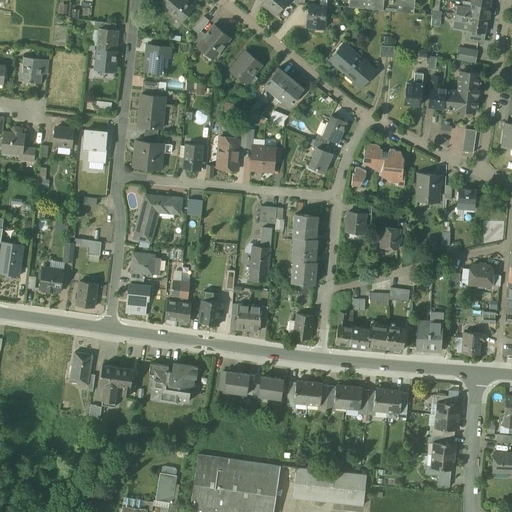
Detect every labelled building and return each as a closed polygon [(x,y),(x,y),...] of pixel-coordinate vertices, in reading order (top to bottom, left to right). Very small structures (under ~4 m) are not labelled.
[(194,7),(186,0),(175,0),(169,8),(165,13),(175,20),(177,17),(182,22),(194,7)] [(290,0),(263,0),(261,3),(277,16),(290,0)] [(366,0),(350,0),(350,7),(366,9),(366,0)] [(366,0),(366,9),(382,10),(383,0),(366,0)] [(398,0),(397,12),(413,13),(414,0),(398,0)] [(490,5),(472,2),(471,8),(462,7),(457,6),(456,14),(487,19),(490,5)] [(327,7),(309,5),(307,21),(307,27),(324,29),(325,23),(327,7)] [(439,11),(433,10),(432,17),(441,18),(442,11),(439,11)] [(487,19),(456,14),(455,21),(463,23),(469,22),(467,30),(466,39),(484,42),(487,19)] [(204,15),(195,27),(201,31),(210,20),(204,15)] [(340,22),(333,21),(332,33),(339,34),(340,22)] [(198,44),(197,45),(214,58),(231,37),(215,24),(206,35),(198,44)] [(97,48),(116,50),(119,29),(109,28),(99,27),(99,28),(97,48)] [(201,31),(193,41),(198,44),(206,35),(201,31)] [(171,47),(147,44),(146,45),(150,45),(149,53),(146,53),(145,54),(146,54),(144,70),(161,72),(163,56),(170,56),(171,47)] [(359,57),(344,44),(331,59),(338,65),(340,63),(348,69),(359,57)] [(116,50),(97,48),(95,69),(114,71),(116,50)] [(477,51),(460,48),(458,59),(475,62),(477,51)] [(247,51),(231,70),(240,77),(241,75),(247,80),(248,80),(253,74),(262,63),(247,51)] [(428,52),(419,51),(418,61),(427,61),(427,56),(428,52)] [(427,56),(427,61),(426,64),(429,64),(428,69),(435,70),(437,57),(427,56)] [(44,59),(23,57),(22,66),(21,66),(19,80),(40,83),(42,74),(44,59)] [(374,70),(359,57),(348,69),(357,77),(354,79),(361,85),(374,70)] [(280,67),(265,84),(277,95),(292,78),(280,67)] [(446,70),(438,69),(438,76),(443,77),(445,78),(446,70)] [(479,74),(460,71),(458,91),(446,90),(444,108),(456,109),(456,110),(475,112),(477,96),(478,96),(479,90),(477,90),(479,74)] [(423,73),(415,72),(414,84),(413,90),(407,89),(405,103),(420,105),(423,73)] [(253,74),(248,80),(247,80),(244,83),(250,88),(258,78),(253,74)] [(438,76),(433,76),(430,106),(444,108),(446,90),(446,89),(442,89),(443,77),(438,76)] [(304,88),(292,78),(277,95),(290,105),(304,88)] [(160,82),(143,81),(143,88),(160,90),(160,82)] [(165,96),(141,94),(140,106),(143,106),(141,126),(145,126),(158,128),(162,128),(162,127),(159,127),(161,113),(163,113),(165,96)] [(258,100),(250,110),(255,113),(263,104),(258,100)] [(288,116),(268,107),(260,115),(284,126),(285,120),(288,116)] [(347,122),(333,115),(324,136),(331,139),(338,142),(347,122)] [(511,123),(505,123),(506,124),(502,146),(501,146),(501,147),(511,148),(511,149),(511,148),(511,123)] [(15,127),(13,129),(12,133),(4,132),(1,152),(11,153),(12,150),(22,151),(22,155),(23,155),(25,134),(21,134),(21,130),(20,128),(15,127)] [(73,129),(56,127),(54,144),(71,146),(73,129)] [(254,129),(248,128),(247,130),(246,147),(252,148),(252,145),(253,145),(254,129)] [(247,130),(241,129),(240,138),(239,147),(246,147),(247,130)] [(477,130),(466,129),(462,151),(473,153),(477,130)] [(106,132),(85,130),(83,148),(84,148),(84,149),(89,150),(88,159),(104,161),(106,148),(105,148),(106,132)] [(158,133),(145,132),(144,139),(157,140),(158,133)] [(331,139),(324,136),(319,134),(317,140),(328,145),(331,139)] [(240,138),(220,136),(217,168),(237,170),(239,147),(240,138)] [(164,143),(138,140),(136,154),(135,154),(133,167),(160,169),(162,152),(165,152),(166,144),(164,144),(164,143)] [(328,145),(317,140),(314,146),(318,147),(326,151),(328,145)] [(376,144),(369,143),(366,149),(365,149),(363,163),(379,172),(380,173),(384,160),(385,157),(382,157),(382,150),(380,148),(380,146),(376,144)] [(202,145),(187,144),(186,157),(184,168),(184,169),(199,170),(202,145)] [(253,145),(252,145),(252,148),(250,170),(262,171),(264,146),(253,145)] [(276,147),(264,146),(262,171),(274,171),(276,147)] [(35,148),(29,147),(27,160),(34,161),(35,148)] [(326,151),(318,147),(310,166),(324,172),(332,153),(326,151)] [(395,149),(390,149),(388,152),(388,157),(385,157),(384,160),(380,173),(379,172),(379,174),(392,182),(398,183),(397,186),(404,187),(405,172),(403,172),(404,158),(403,158),(401,151),(396,151),(395,149)] [(214,166),(206,165),(205,177),(213,178),(214,166)] [(360,167),(356,167),(355,174),(353,174),(351,185),(359,186),(365,175),(366,171),(360,167)] [(436,174),(419,173),(417,198),(427,198),(427,201),(438,202),(439,202),(439,194),(440,181),(436,181),(436,174)] [(49,189),(50,180),(40,179),(38,190),(45,191),(45,188),(49,189)] [(476,190),(460,188),(458,208),(474,209),(476,190)] [(168,197),(145,194),(134,237),(150,241),(158,213),(157,213),(158,207),(167,208),(168,197)] [(175,199),(169,199),(169,197),(168,197),(167,208),(167,212),(174,213),(174,210),(175,198),(175,199)] [(182,199),(175,198),(174,210),(181,211),(182,199)] [(187,198),(186,213),(200,214),(200,198),(187,198)] [(372,206),(359,205),(358,213),(366,213),(366,214),(371,214),(372,206)] [(277,207),(261,206),(259,222),(275,223),(276,219),(277,207)] [(358,213),(348,212),(347,215),(345,217),(345,220),(347,222),(346,231),(355,232),(357,235),(361,235),(364,233),(366,214),(366,213),(358,213)] [(318,216),(296,214),(294,236),(295,236),(316,238),(318,216)] [(63,219),(56,218),(55,229),(62,230),(63,219)] [(260,247),(252,246),(249,279),(267,281),(272,228),(262,227),(260,247)] [(399,228),(383,227),(382,233),(379,236),(379,239),(381,242),(381,247),(397,249),(399,234),(399,229),(399,228)] [(316,238),(295,236),(292,260),(295,260),(293,282),(314,284),(316,261),(315,261),(317,239),(316,238)] [(89,240),(81,239),(80,246),(88,248),(89,240)] [(64,240),(61,260),(71,261),(74,241),(64,240)] [(101,242),(89,240),(88,248),(87,254),(100,256),(101,242)] [(23,245),(3,242),(1,256),(7,257),(5,274),(19,276),(23,245)] [(236,251),(225,250),(224,262),(229,262),(229,261),(236,261),(236,251)] [(154,254),(133,252),(132,261),(136,261),(136,264),(133,263),(132,271),(132,272),(143,273),(160,275),(160,274),(159,274),(160,270),(161,258),(154,257),(154,254)] [(213,262),(202,260),(200,273),(203,273),(203,272),(211,273),(213,262)] [(191,263),(183,262),(182,276),(190,277),(191,263)] [(490,266),(471,264),(470,283),(490,285),(492,268),(490,266)] [(63,270),(43,267),(42,269),(40,271),(39,276),(41,279),(40,288),(47,289),(47,290),(52,291),(53,290),(60,291),(63,270)] [(235,271),(228,270),(225,291),(233,292),(235,271)] [(460,273),(452,273),(451,288),(460,288),(460,273)] [(143,279),(130,278),(129,284),(143,286),(144,279),(143,279)] [(175,301),(168,300),(166,318),(178,319),(181,281),(174,280),(172,296),(176,297),(175,301)] [(97,283),(79,281),(76,304),(94,307),(97,283)] [(190,282),(181,281),(178,319),(189,321),(191,303),(183,302),(183,298),(188,298),(190,282)] [(312,284),(300,282),(299,296),(310,297),(312,284)] [(143,286),(129,284),(127,312),(142,314),(143,305),(146,305),(146,300),(148,300),(150,286),(143,286)] [(410,290),(391,287),(389,299),(408,302),(410,290)] [(389,293),(371,292),(371,304),(389,305),(389,299),(389,293)] [(213,294),(203,293),(199,322),(207,323),(207,324),(218,325),(220,310),(222,310),(223,302),(212,301),(213,294)] [(310,297),(299,296),(298,307),(309,309),(310,297)] [(366,310),(366,297),(352,297),(352,310),(366,310)] [(250,305),(238,304),(237,315),(236,328),(242,329),(242,328),(247,328),(247,329),(248,329),(250,305)] [(262,306),(250,305),(248,329),(248,328),(254,329),(254,330),(260,330),(261,317),(262,306)] [(431,311),(430,321),(442,322),(442,321),(443,321),(444,321),(444,311),(431,311)] [(496,312),(484,311),(483,323),(495,324),(496,312)] [(314,315),(297,313),(293,336),(311,339),(314,315)] [(352,327),(345,326),(346,316),(345,316),(340,315),(336,343),(350,345),(352,327)] [(430,321),(418,321),(418,320),(418,319),(417,332),(416,347),(415,347),(415,348),(428,349),(430,321)] [(442,322),(430,321),(428,349),(442,350),(442,349),(441,349),(441,334),(442,334),(443,321),(442,321),(442,322)] [(370,329),(352,327),(350,345),(369,348),(369,345),(386,348),(389,326),(371,323),(370,329)] [(405,328),(389,326),(386,348),(403,350),(404,338),(403,338),(405,328)] [(482,333),(464,331),(462,353),(480,354),(481,340),(485,341),(486,334),(482,333)] [(92,354),(75,352),(70,381),(80,383),(80,380),(87,381),(86,385),(87,386),(88,386),(89,374),(92,354)] [(172,371),(168,370),(169,365),(151,363),(149,373),(154,373),(152,390),(157,390),(155,399),(183,403),(183,401),(189,401),(190,391),(188,390),(189,386),(190,386),(191,376),(196,377),(198,366),(173,363),(172,371)] [(115,385),(118,367),(103,365),(100,383),(105,383),(115,385)] [(118,367),(115,385),(118,385),(123,386),(122,395),(129,396),(133,369),(118,367)] [(238,373),(227,371),(224,391),(235,392),(238,373)] [(249,374),(238,373),(235,392),(246,394),(249,374)] [(95,374),(89,374),(88,386),(87,386),(86,390),(93,391),(95,374)] [(255,375),(249,374),(246,394),(252,395),(254,384),(255,375)] [(272,378),(261,376),(260,385),(258,396),(269,397),(272,378)] [(283,379),(272,378),(269,397),(281,399),(283,379)] [(296,393),(288,392),(287,406),(296,407),(296,402),(307,403),(309,382),(297,381),(297,382),(296,393)] [(297,382),(289,381),(288,392),(296,393),(297,382)] [(322,384),(309,382),(307,403),(318,404),(318,409),(326,410),(328,397),(320,396),(321,385),(322,384)] [(115,406),(118,385),(115,385),(105,383),(102,404),(115,406)] [(329,386),(321,385),(320,396),(328,397),(329,386)] [(336,397),(328,397),(326,410),(335,411),(336,406),(347,407),(349,387),(337,385),(337,386),(336,397)] [(337,386),(329,386),(328,397),(336,397),(337,386)] [(361,388),(349,387),(347,407),(358,408),(357,414),(366,414),(368,401),(360,400),(361,389),(361,388)] [(369,390),(361,389),(360,400),(368,401),(369,390)] [(375,402),(368,401),(366,414),(375,415),(375,410),(387,411),(389,390),(377,389),(376,391),(375,402)] [(376,391),(369,390),(368,401),(375,402),(376,391)] [(401,391),(389,390),(387,411),(398,412),(397,417),(406,418),(407,404),(399,404),(401,393),(401,391)] [(408,393),(401,393),(399,404),(407,404),(408,393)] [(457,405),(446,404),(447,396),(433,394),(432,409),(431,410),(430,414),(436,415),(457,417),(458,405),(457,405)] [(458,397),(447,396),(446,404),(457,405),(458,397)] [(436,415),(435,426),(430,425),(430,434),(444,436),(444,428),(455,429),(456,429),(457,417),(436,415)] [(455,429),(444,428),(444,436),(455,437),(455,429)] [(454,445),(443,444),(444,436),(430,434),(429,443),(434,444),(433,455),(454,457),(455,445),(454,445)] [(511,436),(497,434),(497,442),(511,444),(511,436)] [(455,437),(444,436),(443,444),(454,445),(455,437)] [(511,453),(494,452),(493,471),(511,472),(511,453)] [(273,511),(280,465),(198,453),(189,511),(273,511)] [(454,457),(433,455),(432,466),(427,465),(426,474),(439,475),(440,467),(451,469),(453,469),(454,457)] [(161,464),(159,470),(175,473),(176,467),(161,464)] [(366,474),(296,467),(293,498),(363,505),(366,474)] [(451,469),(440,467),(439,475),(451,477),(451,469)] [(176,475),(160,472),(155,500),(172,502),(176,475)] [(439,475),(438,485),(450,487),(451,477),(439,475)] [(155,502),(124,496),(121,511),(146,511),(147,509),(154,510),(155,502)] [(176,511),(178,505),(169,503),(167,511),(176,511)]
